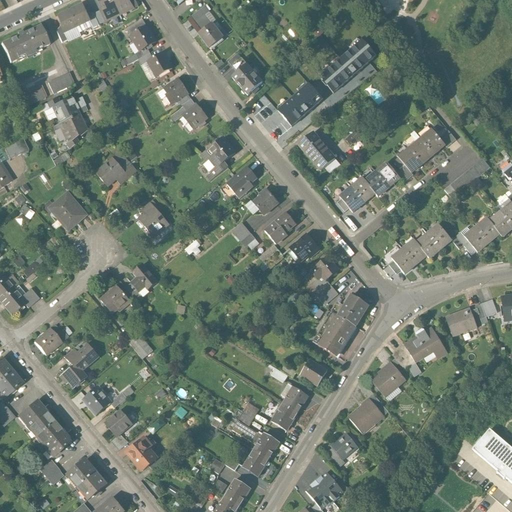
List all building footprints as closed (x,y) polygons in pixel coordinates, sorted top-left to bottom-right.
[(111,0),(96,0),(102,11),(105,18),(105,17),(117,12),(111,0)] [(111,0),(117,12),(129,6),(130,6),(127,0),(111,0)] [(138,8),(134,0),(127,0),(130,6),(129,6),(132,11),(138,8)] [(83,6),(69,12),(77,29),(90,23),(91,22),(89,17),(83,6)] [(208,13),(205,8),(200,11),(203,16),(204,15),(205,16),(208,13)] [(102,11),(94,15),(99,26),(107,22),(105,17),(105,18),(102,11)] [(203,16),(200,11),(190,19),(194,23),(203,16)] [(69,12),(56,19),(61,30),(64,35),(77,29),(69,12)] [(99,26),(94,15),(89,17),(91,22),(90,23),(94,30),(99,27),(99,26)] [(203,16),(194,23),(201,33),(212,25),(205,16),(204,15),(203,16)] [(143,21),(127,30),(130,36),(146,27),(143,21)] [(201,33),(198,36),(209,50),(223,39),(212,25),(201,33)] [(40,26),(23,34),(22,32),(17,34),(18,37),(1,44),(10,65),(18,61),(18,63),(42,51),(42,50),(49,46),(40,26)] [(146,27),(130,36),(139,53),(147,49),(156,44),(147,29),(146,27)] [(64,35),(61,30),(56,33),(61,45),(68,42),(64,35)] [(362,42),(319,79),(333,94),(375,57),(362,42)] [(139,53),(127,60),(130,66),(139,61),(150,54),(147,49),(139,53)] [(150,54),(139,61),(142,67),(148,64),(147,63),(153,60),(150,54)] [(153,60),(147,63),(148,64),(156,79),(171,70),(172,70),(163,54),(153,60)] [(237,55),(228,63),(233,69),(242,60),(237,55)] [(242,60),(233,69),(238,74),(247,66),(242,60)] [(238,74),(232,79),(248,97),(263,84),(247,66),(238,74)] [(69,75),(48,84),(53,95),(74,85),(69,75)] [(179,81),(164,90),(168,97),(166,99),(171,106),(171,107),(178,102),(188,96),(189,95),(179,81)] [(322,101),(308,85),(278,112),(291,128),(322,101)] [(41,87),(20,97),(25,108),(46,98),(41,87)] [(188,96),(178,102),(181,107),(182,107),(191,101),(188,96)] [(395,99),(378,113),(383,119),(399,105),(395,99)] [(57,100),(46,105),(49,111),(52,110),(52,109),(59,105),(57,100)] [(59,105),(52,109),(52,110),(59,125),(79,116),(71,100),(59,105)] [(191,101),(182,107),(186,114),(195,106),(191,101)] [(186,114),(181,118),(193,132),(197,128),(203,123),(207,120),(195,106),(186,114)] [(79,116),(59,125),(67,144),(68,144),(75,139),(85,131),(79,116)] [(365,123),(345,141),(350,146),(370,129),(365,123)] [(432,131),(421,141),(434,156),(445,147),(439,140),(432,131)] [(456,141),(448,132),(444,136),(451,145),(456,141)] [(335,160),(312,134),(298,146),(321,172),(335,160)] [(451,145),(444,136),(439,140),(445,147),(447,149),(451,145)] [(79,144),(75,139),(68,144),(67,144),(65,146),(69,151),(79,144)] [(222,140),(208,152),(212,157),(220,166),(235,154),(222,140)] [(434,156),(421,141),(410,150),(423,165),(433,157),(434,156)] [(15,143),(3,149),(9,161),(21,155),(15,143)] [(423,165),(410,150),(398,159),(405,167),(411,175),(423,165)] [(212,157),(208,152),(201,157),(206,163),(210,159),(212,157)] [(124,173),(113,160),(95,175),(106,187),(114,180),(116,182),(125,174),(124,173)] [(490,169),(482,160),(478,164),(485,173),(490,169)] [(485,173),(478,164),(473,168),(481,177),(485,173)] [(396,175),(389,166),(382,171),(380,169),(375,173),(388,189),(400,179),(396,175)] [(131,167),(124,173),(125,174),(129,179),(137,173),(131,167)] [(411,175),(405,167),(400,171),(408,180),(413,177),(411,175)] [(246,168),(226,185),(239,200),(248,193),(245,190),(256,180),(246,168)] [(481,177),(473,168),(468,171),(476,181),(481,177)] [(2,174),(0,170),(0,190),(9,185),(6,180),(8,178),(5,172),(2,174)] [(408,180),(400,171),(396,175),(400,179),(404,184),(408,180)] [(476,181),(468,171),(464,175),(471,185),(476,181)] [(388,189),(375,173),(370,177),(372,180),(366,185),(375,195),(377,198),(388,189)] [(125,174),(116,182),(120,187),(129,179),(125,174)] [(471,185),(464,175),(459,179),(467,188),(471,185)] [(467,188),(459,179),(454,183),(462,192),(467,188)] [(366,185),(364,182),(358,187),(356,185),(351,189),(364,204),(367,202),(375,195),(366,185)] [(462,192),(454,183),(450,187),(458,196),(462,192)] [(458,196),(450,187),(444,192),(452,201),(458,196)] [(364,204),(351,189),(346,193),(348,195),(341,200),(349,210),(352,214),(364,204)] [(278,206),(265,191),(260,196),(261,198),(253,205),(264,217),(278,206)] [(66,194),(48,210),(54,216),(53,216),(67,233),(75,227),(74,227),(85,218),(72,202),(72,201),(66,194)] [(349,210),(341,200),(337,204),(345,213),(349,210)] [(169,226),(150,204),(140,213),(146,220),(141,224),(153,239),(169,226)] [(511,207),(507,212),(505,210),(500,214),(511,228),(511,207)] [(511,230),(511,228),(500,214),(495,218),(497,220),(491,225),(499,236),(502,239),(511,230)] [(286,215),(265,233),(276,246),(287,237),(285,235),(295,226),(286,215)] [(491,225),(488,222),(482,227),(481,225),(476,229),(488,245),(499,236),(491,225)] [(242,225),(232,233),(241,244),(251,235),(242,225)] [(451,241),(440,228),(434,233),(433,231),(427,236),(440,251),(447,246),(451,242),(451,241)] [(488,245),(476,229),(471,233),(470,234),(472,236),(466,241),(476,253),(477,254),(488,245)] [(466,230),(461,234),(466,241),(472,236),(470,234),(471,233),(467,230),(466,230)] [(466,241),(461,234),(456,238),(464,247),(472,257),(476,253),(466,241)] [(251,235),(241,244),(245,249),(255,241),(251,235)] [(306,236),(290,250),(300,263),(308,257),(317,249),(306,236)] [(440,251),(427,236),(422,239),(424,242),(418,247),(426,257),(429,260),(440,251)] [(464,247),(456,238),(451,241),(451,242),(459,251),(464,247)] [(418,247),(415,243),(409,248),(407,246),(402,251),(415,266),(426,257),(418,247)] [(274,247),(259,259),(263,264),(278,252),(274,247)] [(317,249),(308,257),(310,259),(319,252),(317,249)] [(415,266),(402,251),(397,255),(399,257),(393,262),(401,272),(404,276),(415,266)] [(278,252),(263,264),(268,270),(283,257),(278,252)] [(327,259),(310,273),(317,280),(304,291),(313,301),(330,286),(326,282),(338,272),(327,259)] [(401,272),(393,262),(388,266),(396,276),(401,272)] [(157,284),(143,266),(134,274),(138,279),(131,285),(139,294),(145,288),(148,292),(157,284)] [(304,270),(294,277),(299,283),(308,275),(304,270)] [(0,274),(0,302),(13,291),(5,282),(6,281),(0,274)] [(139,294),(131,285),(126,289),(136,301),(141,297),(139,294)] [(330,286),(316,298),(324,307),(338,296),(330,286)] [(117,288),(101,302),(112,316),(129,302),(117,288)] [(13,291),(0,302),(12,317),(25,307),(28,310),(34,306),(25,295),(20,300),(13,291)] [(39,301),(31,291),(25,295),(34,306),(39,301)] [(368,307),(351,296),(344,308),(338,318),(354,328),(368,307)] [(511,299),(510,300),(510,298),(500,299),(503,321),(511,319),(511,299)] [(486,303),(481,306),(486,319),(491,317),(486,303)] [(338,318),(344,308),(337,304),(331,314),(338,318)] [(481,306),(475,308),(480,321),(486,319),(481,306)] [(469,310),(445,319),(453,340),(477,330),(469,310)] [(338,318),(331,314),(312,344),(336,358),(354,328),(338,318)] [(62,335),(56,327),(50,331),(60,342),(65,338),(62,335)] [(50,331),(35,344),(46,358),(62,345),(60,342),(50,331)] [(432,331),(425,335),(423,332),(421,332),(416,335),(416,337),(417,340),(405,347),(415,364),(415,365),(423,360),(421,356),(431,350),(437,361),(446,355),(432,331)] [(63,333),(62,335),(65,338),(60,342),(62,345),(68,339),(63,333)] [(69,363),(73,368),(76,365),(82,372),(99,358),(89,346),(78,355),(68,363),(69,364),(69,363)] [(415,364),(405,347),(405,346),(397,352),(405,362),(401,366),(404,370),(415,364)] [(78,355),(74,350),(64,359),(68,363),(78,355)] [(405,362),(397,352),(392,356),(401,366),(405,362)] [(0,361),(0,382),(11,373),(2,361),(1,360),(0,361)] [(327,373),(310,362),(300,378),(317,388),(327,373)] [(390,364),(385,368),(387,371),(372,383),(385,399),(405,382),(390,364)] [(76,365),(73,368),(62,377),(73,390),(87,378),(82,372),(76,365)] [(284,368),(281,373),(293,381),(296,375),(284,368)] [(11,373),(0,382),(0,396),(3,400),(3,401),(10,395),(10,396),(16,391),(15,391),(22,385),(22,384),(21,385),(11,373)] [(98,389),(83,401),(96,417),(111,404),(115,401),(109,395),(106,398),(98,389)] [(167,396),(162,390),(155,395),(160,402),(167,396)] [(308,399),(293,390),(283,407),(297,416),(308,399)] [(115,401),(111,404),(115,409),(126,400),(122,395),(115,401)] [(388,413),(374,396),(369,400),(383,417),(388,413)] [(369,400),(361,406),(363,408),(354,414),(348,419),(362,436),(363,435),(361,434),(375,422),(376,424),(384,418),(383,417),(369,400)] [(44,412),(37,404),(20,418),(37,438),(54,424),(47,416),(48,415),(45,412),(44,412)] [(258,411),(248,405),(243,414),(252,420),(258,411)] [(297,416),(283,407),(271,424),(286,434),(297,416)] [(187,414),(181,408),(175,415),(181,420),(187,414)] [(6,410),(0,415),(0,422),(4,427),(14,419),(6,410)] [(132,426),(121,412),(105,426),(117,439),(120,436),(132,426)] [(252,420),(243,414),(237,423),(247,429),(252,420)] [(247,429),(237,423),(231,432),(256,448),(262,439),(247,429)] [(61,432),(54,424),(37,438),(54,458),(70,444),(64,436),(64,435),(61,431),(61,432)] [(471,450),(511,484),(511,449),(489,430),(471,450)] [(346,435),(331,448),(332,449),(342,462),(343,461),(342,460),(351,452),(352,453),(357,449),(346,435)] [(128,445),(120,436),(117,439),(111,443),(119,452),(128,445)] [(278,445),(264,436),(262,439),(256,448),(253,453),(268,462),(278,445)] [(156,461),(141,443),(127,454),(142,472),(148,467),(156,461)] [(342,462),(332,449),(327,453),(340,469),(345,465),(342,462)] [(268,462),(253,453),(243,469),(257,478),(268,462)] [(162,456),(156,461),(148,467),(152,472),(166,460),(162,456)] [(239,466),(229,459),(225,466),(235,472),(239,466)] [(225,466),(215,460),(209,470),(218,476),(225,466)] [(51,463),(41,472),(49,481),(59,473),(51,463)] [(85,463),(79,468),(78,467),(73,472),(74,473),(68,478),(77,489),(95,475),(85,463)] [(59,473),(49,481),(53,486),(63,477),(59,473)] [(343,493),(327,474),(322,479),(321,478),(315,482),(333,504),(339,498),(338,497),(343,493)] [(95,475),(77,489),(88,502),(94,497),(95,497),(100,493),(99,492),(106,487),(95,475)] [(226,487),(217,481),(211,490),(221,496),(226,487)] [(250,490),(235,481),(225,498),(239,507),(250,490)] [(333,504),(315,482),(310,487),(311,488),(305,492),(316,505),(321,511),(326,507),(327,509),(333,504)] [(206,501),(195,494),(190,502),(201,509),(206,501)] [(236,511),(239,507),(225,498),(215,511),(236,511)] [(121,511),(112,500),(98,511),(121,511)]
